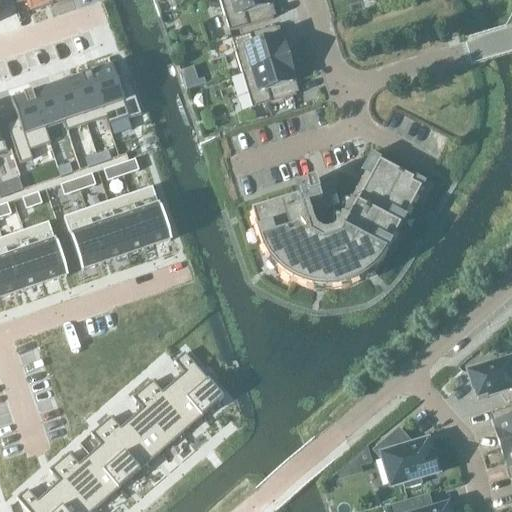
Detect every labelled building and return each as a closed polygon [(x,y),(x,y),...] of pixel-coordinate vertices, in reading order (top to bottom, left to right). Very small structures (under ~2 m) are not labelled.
[(12,0),(15,7),(27,3),(30,13),(52,6),(49,0),(12,0)] [(269,0),(219,0),(229,33),(273,20),(270,8),(271,8),(269,1),(270,0),(269,0)] [(275,28),(231,41),(242,76),(288,62),(283,47),(280,39),(279,40),(275,28)] [(288,62),(242,76),(252,110),(296,97),(293,85),(294,84),(292,77),(293,77),(288,62)] [(112,69),(91,76),(106,121),(105,121),(107,127),(128,120),(129,121),(141,117),(130,84),(118,88),(112,69)] [(91,76),(71,83),(87,127),(105,121),(106,121),(91,76)] [(71,83),(52,89),(64,125),(63,125),(66,134),(87,127),(71,83)] [(52,89),(33,96),(45,131),(46,131),(63,125),(64,125),(52,89)] [(18,122),(6,126),(20,166),(33,161),(30,153),(51,146),(46,131),(45,131),(33,96),(12,103),(18,122)] [(439,156),(450,136),(441,131),(431,152),(439,156)] [(108,152),(97,156),(100,165),(111,161),(108,152)] [(298,200),(251,214),(257,232),(262,230),(265,241),(260,243),(269,263),(274,260),(281,268),(277,272),(279,274),(282,277),(283,278),(285,279),(286,280),(289,282),(292,284),(300,288),(309,291),(318,292),(327,293),(337,292),(346,290),(347,289),(348,289),(349,288),(352,287),(356,286),(359,284),(361,282),(364,281),(361,277),(370,269),(374,273),(387,255),(382,252),(387,243),(392,245),(401,229),(397,227),(401,220),(405,222),(421,190),(412,185),(414,182),(380,164),(381,161),(371,155),(361,174),(371,179),(341,235),(342,236),(340,239),(322,245),(311,239),(307,226),(302,212),(315,208),(317,215),(333,210),(327,190),(318,193),(316,184),(295,190),(298,200)] [(97,156),(85,160),(88,169),(100,165),(97,156)] [(135,161),(127,164),(131,175),(139,173),(135,161)] [(122,166),(119,167),(123,178),(131,175),(127,164),(122,166)] [(69,165),(58,169),(61,178),(72,174),(69,165)] [(119,167),(111,170),(115,181),(123,178),(119,167)] [(111,170),(103,172),(107,183),(115,181),(111,170)] [(92,176),(84,179),(88,190),(96,187),(92,176)] [(84,179),(76,182),(80,193),(88,190),(84,179)] [(22,192),(18,180),(9,183),(13,195),(22,192)] [(76,182),(68,184),(72,196),(80,193),(76,182)] [(68,184),(60,187),(64,198),(72,196),(68,184)] [(152,189),(130,197),(148,250),(171,242),(152,189)] [(38,195),(30,197),(34,209),(42,206),(38,195)] [(30,197),(22,200),(26,211),(34,209),(30,197)] [(130,197),(108,204),(126,257),(148,250),(130,197)] [(108,204),(87,212),(105,265),(126,257),(108,204)] [(7,205),(0,207),(0,209),(3,219),(11,217),(7,205)] [(87,212),(64,219),(82,273),(105,265),(87,212)] [(49,225),(23,233),(42,286),(67,278),(49,225)] [(23,233),(2,241),(20,294),(42,286),(23,233)] [(2,241),(0,241),(0,300),(20,294),(2,241)] [(184,375),(173,385),(200,417),(202,419),(203,417),(202,415),(209,409),(211,411),(224,400),(185,355),(175,364),(184,375)] [(511,362),(510,363),(469,375),(474,394),(475,394),(478,402),(505,393),(509,405),(511,403),(511,362)] [(152,383),(142,392),(181,437),(194,426),(192,424),(200,417),(173,385),(162,394),(152,383)] [(143,411),(131,421),(159,453),(167,445),(169,447),(181,437),(142,392),(133,400),(143,411)] [(511,408),(492,415),(496,427),(494,427),(496,434),(500,450),(501,450),(511,446),(511,408)] [(110,420),(101,428),(140,473),(152,462),(150,460),(157,454),(159,456),(161,455),(159,453),(131,421),(120,431),(110,420)] [(101,447),(89,457),(117,489),(118,491),(120,490),(118,488),(125,482),(127,484),(140,473),(101,428),(91,436),(101,447)] [(398,432),(373,452),(380,460),(383,459),(391,489),(403,485),(405,491),(421,486),(420,480),(440,474),(435,457),(431,458),(427,445),(412,449),(398,432)] [(511,446),(501,450),(505,465),(506,465),(508,472),(509,472),(511,480),(511,446)] [(68,456),(59,464),(98,509),(110,498),(108,496),(117,489),(89,457),(78,467),(68,456)] [(59,484),(48,494),(63,511),(94,511),(98,509),(59,464),(50,472),(59,484)] [(27,492),(17,501),(26,511),(63,511),(48,494),(36,504),(27,492)] [(383,510),(383,511),(448,511),(447,507),(431,511),(425,511),(421,498),(383,510)]
